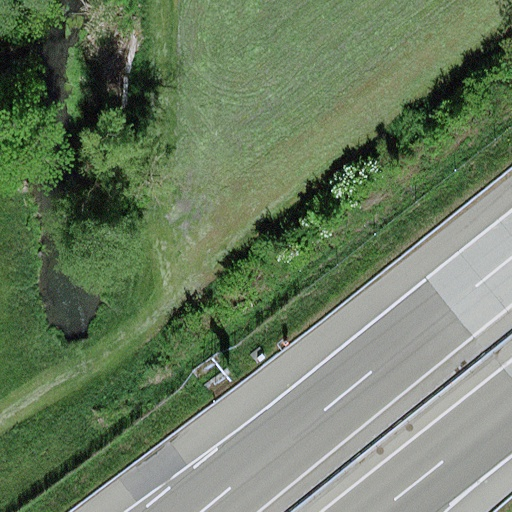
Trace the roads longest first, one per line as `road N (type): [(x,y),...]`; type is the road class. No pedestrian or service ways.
road 1 (motorway): [(511,252),(182,511)]
road 2 (motorway): [(387,511),(511,409)]
